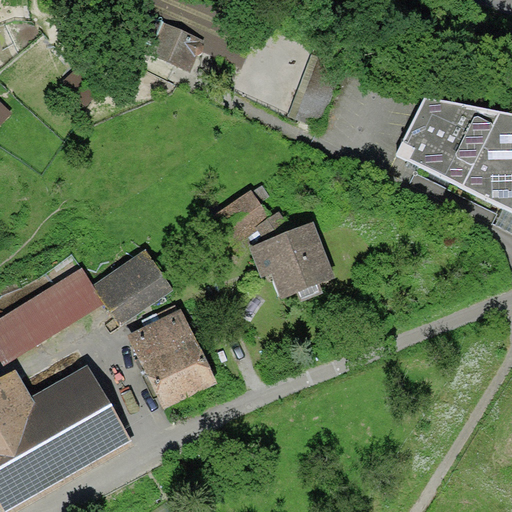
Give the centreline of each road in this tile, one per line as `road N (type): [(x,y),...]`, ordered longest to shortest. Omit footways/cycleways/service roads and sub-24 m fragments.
road 1 (residential): [(45,511),(164,442),(511,301)]
road 2 (track): [(511,352),(416,511)]
